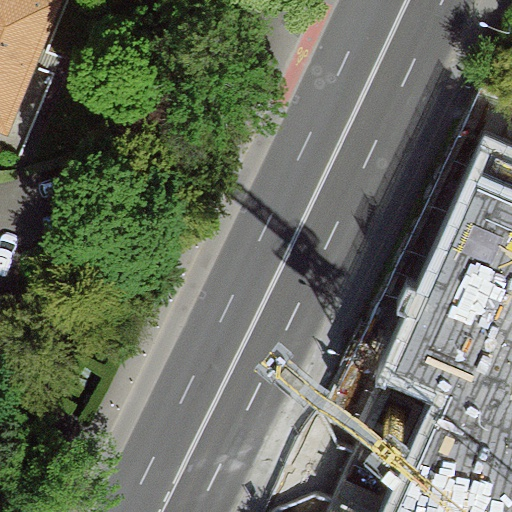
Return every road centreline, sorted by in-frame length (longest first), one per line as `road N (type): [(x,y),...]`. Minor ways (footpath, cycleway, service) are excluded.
road 1 (primary): [(387,46),(162,511)]
road 2 (residential): [(270,0),(387,46)]
